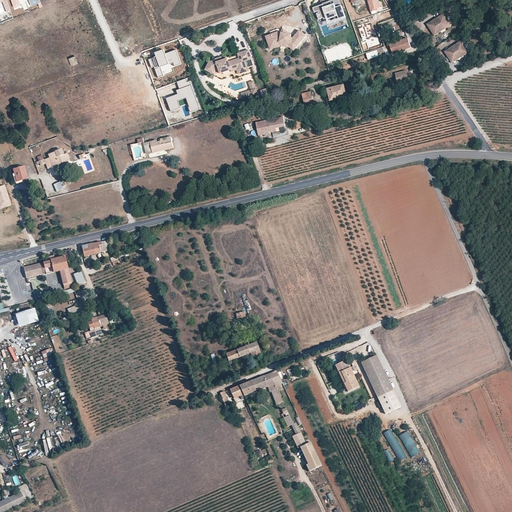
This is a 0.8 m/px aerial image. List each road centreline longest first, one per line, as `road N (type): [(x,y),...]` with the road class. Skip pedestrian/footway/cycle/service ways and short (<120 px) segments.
road 1 (tertiary): [(0,260),(425,156)]
road 2 (unclassified): [(425,156),(511,363)]
road 3 (unknown): [(96,0),(118,51),(143,66),(159,111)]
